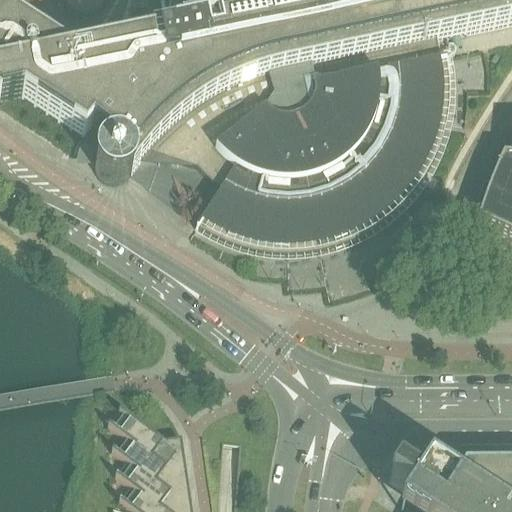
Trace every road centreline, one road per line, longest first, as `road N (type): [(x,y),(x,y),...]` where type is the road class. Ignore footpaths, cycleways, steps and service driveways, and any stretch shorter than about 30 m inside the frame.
road 1 (tertiary): [(337,381),(140,252),(15,191)]
road 2 (tertiary): [(15,191),(299,403)]
road 3 (primary): [(511,388),(337,381)]
road 4 (primary): [(348,427),(511,430)]
